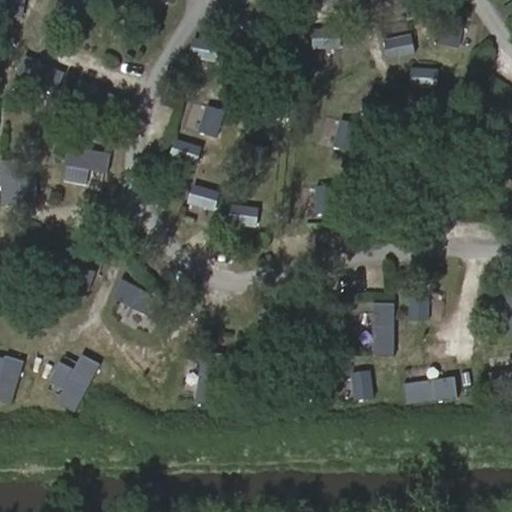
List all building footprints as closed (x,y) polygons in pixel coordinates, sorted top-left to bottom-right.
[(91,0),(71,0),(64,20),(81,27),(91,0)] [(177,0),(132,0),(133,0),(170,18),(177,0)] [(511,0),(500,9),(509,23),(511,21),(511,0)] [(0,24),(12,25),(12,3),(0,2),(0,24)] [(444,40),(468,43),(471,25),(447,21),(444,40)] [(386,49),(411,47),(409,25),(384,27),(386,49)] [(345,32),(321,28),(318,46),(341,50),(345,32)] [(267,41),(242,36),(238,57),(264,62),(267,41)] [(221,45),(197,42),(195,60),(219,62),(221,45)] [(305,79),(311,57),(294,53),(288,74),(305,79)] [(440,70),(414,67),(411,88),(438,91),(440,70)] [(381,111),(383,84),(365,83),(363,109),(381,111)] [(99,143),(102,102),(80,101),(77,141),(99,143)] [(511,140),(511,118),(502,112),(492,125),(511,141),(511,140)] [(227,116),(208,114),(206,133),(224,135),(227,116)] [(61,121),(42,121),(41,155),(60,156),(61,121)] [(363,131),(342,129),(340,155),(361,157),(363,131)] [(269,147),(242,145),(240,168),(267,170),(269,147)] [(200,151),(174,148),(172,165),(198,168),(200,151)] [(118,164),(74,162),(73,182),(117,184),(118,164)] [(14,188),(56,190),(56,173),(15,171),(14,188)] [(338,184),(319,183),(318,208),(337,209),(338,184)] [(217,223),(219,196),(200,195),(198,222),(217,223)] [(261,209),(234,207),(233,225),(260,227),(261,209)] [(57,269),(55,288),(92,290),(93,271),(57,269)] [(440,288),(400,287),(400,305),(440,306),(440,288)] [(146,327),(147,288),(127,288),(126,327),(146,327)] [(276,301),(258,300),(257,331),(274,332),(276,301)] [(365,343),(366,306),(345,306),(344,343),(365,343)] [(210,326),(169,325),(168,344),(209,346),(210,326)] [(430,375),(431,341),(412,341),(411,374),(430,375)] [(452,344),(435,343),(434,375),(451,375),(452,344)] [(167,353),(126,352),(125,372),(166,373),(167,353)] [(511,391),(511,353),(504,354),(503,391),(511,391)] [(215,399),(213,357),(194,358),(195,399),(215,399)] [(28,370),(14,359),(0,376),(0,400),(3,402),(28,370)] [(322,377),(322,392),(355,392),(356,378),(322,377)]
